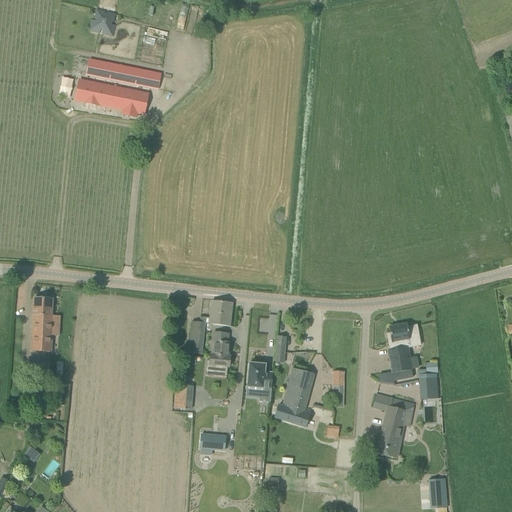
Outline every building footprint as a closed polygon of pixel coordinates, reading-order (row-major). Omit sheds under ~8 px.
[(102,31),(101,35),(113,38),(115,27),(111,26),(111,24),(113,24),(115,15),(106,13),(106,15),(104,14),(105,12),(96,10),(94,19),(96,20),(95,22),(91,21),(88,31),(99,34),(100,31),(102,31)] [(86,76),(157,90),(160,74),(90,60),(86,76)] [(144,115),(148,94),(78,80),(74,101),(144,115)] [(51,316),(52,299),(34,298),(33,316),(31,352),(50,353),(53,316),(51,316)] [(232,303),(212,301),(209,325),(230,327),(232,303)] [(202,355),(205,324),(192,323),(188,354),(202,355)] [(416,326),(407,328),(406,325),(389,328),(390,334),(387,335),(390,351),(388,351),(394,381),(413,378),(411,369),(417,368),(415,356),(409,357),(407,348),(420,346),(416,326)] [(228,367),(229,367),(230,357),(228,357),(229,343),(227,343),(228,334),(214,333),(213,342),(214,342),(213,356),(210,355),(209,365),(214,366),(213,376),(226,378),(228,367)] [(284,363),(287,337),(277,336),(274,362),(284,363)] [(438,362),(426,363),(426,372),(438,372),(438,362)] [(270,404),(272,379),(265,379),(265,375),(264,375),(265,366),(264,366),(264,364),(257,364),(257,366),(249,365),(247,388),(255,389),(255,391),(259,392),(258,395),(259,395),(259,403),(270,404)] [(306,428),(307,425),(311,426),(314,416),(304,413),(315,375),(293,369),(291,376),(295,377),(292,386),(288,385),(282,407),(278,406),(275,417),(275,416),(275,417),(306,428)] [(333,407),(343,407),(343,372),(333,372),(333,407)] [(438,399),(436,379),(418,380),(419,400),(438,399)] [(174,409),(191,410),(193,387),(175,385),(174,409)] [(414,405),(376,395),(372,408),(386,412),(375,454),(396,459),(399,443),(402,426),(409,427),(414,405)] [(327,426),(325,438),(338,439),(339,427),(327,426)] [(225,437),(201,435),(200,449),(201,449),(201,455),(211,456),(211,450),(224,451),(225,437)] [(24,456),(29,459),(35,451),(29,446),(24,456)] [(328,454),(328,467),(352,467),(352,455),(328,454)] [(260,471),(261,458),(235,456),(234,469),(260,471)] [(10,482),(1,478),(0,481),(0,497),(1,499),(10,482)] [(444,479),(434,480),(428,481),(429,502),(446,500),(444,479)]
